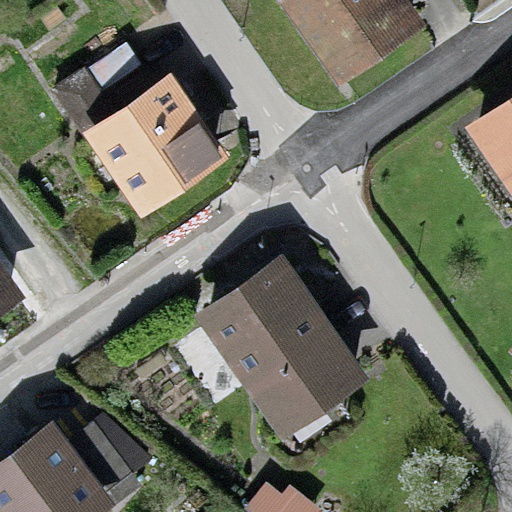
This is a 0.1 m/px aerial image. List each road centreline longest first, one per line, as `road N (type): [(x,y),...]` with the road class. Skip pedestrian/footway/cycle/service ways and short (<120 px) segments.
road 1 (residential): [(0,385),(302,169)]
road 2 (residential): [(511,460),(302,169)]
road 3 (residential): [(302,169),(511,33)]
road 4 (residential): [(302,169),(185,0)]
